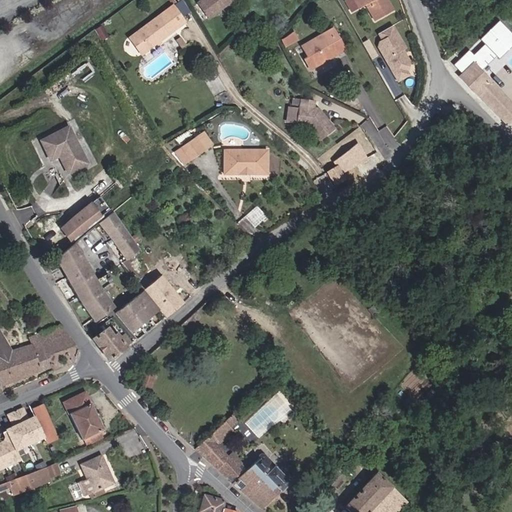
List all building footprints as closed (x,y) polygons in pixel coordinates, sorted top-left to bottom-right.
[(202,0),(198,3),(209,19),(234,0),(202,0)] [(359,9),(353,0),(347,4),(352,13),(359,9)] [(353,0),(359,9),(365,5),(375,22),(393,11),(386,0),(353,0)] [(135,34),(147,51),(186,23),(177,12),(169,17),(165,12),(135,34)] [(499,56),(511,43),(511,37),(499,24),(483,40),(487,44),(474,59),(468,54),(457,66),(464,73),(473,65),(478,70),(496,53),(499,56)] [(105,26),(97,25),(97,37),(105,38),(105,26)] [(392,26),(379,33),(384,41),(380,43),(379,47),(398,81),(408,75),(406,71),(409,62),(402,49),(405,48),(392,26)] [(304,60),(310,71),(345,50),(333,28),(301,47),(308,58),(304,60)] [(282,38),(285,46),(298,40),(295,33),(282,38)] [(140,56),(147,51),(135,34),(128,39),(140,56)] [(181,50),(185,48),(179,39),(175,42),(181,50)] [(477,93),(490,82),(478,70),(473,65),(464,73),(459,78),(475,95),(477,93)] [(505,124),(511,117),(511,105),(490,82),(477,93),(505,124)] [(295,108),(294,127),(307,128),(320,142),(334,129),(316,110),(315,111),(313,109),(311,109),(312,101),(298,101),(297,108),(295,108)] [(68,172),(85,164),(67,129),(41,142),(50,159),(59,155),(68,172)] [(212,145),(202,132),(194,137),(204,151),(212,145)] [(194,137),(180,147),(190,161),(204,151),(194,137)] [(190,161),(180,147),(174,152),(184,165),(190,161)] [(224,175),(243,175),(243,171),(249,171),(249,175),(266,174),(266,151),(224,151),(224,175)] [(333,186),(345,179),(338,166),(326,173),(333,186)] [(71,242),(103,215),(94,202),(61,229),(71,242)] [(255,226),(266,216),(256,206),(245,217),(255,226)] [(113,212),(100,223),(126,261),(139,250),(113,212)] [(60,267),(81,255),(74,244),(55,260),(60,267)] [(65,277),(87,265),(81,255),(60,267),(65,277)] [(98,284),(87,265),(65,277),(81,305),(95,323),(115,307),(104,293),(103,291),(98,284)] [(117,285),(111,276),(101,282),(106,289),(107,291),(111,296),(119,290),(116,286),(117,285)] [(106,289),(101,282),(98,284),(103,291),(104,293),(107,291),(106,289)] [(160,311),(144,292),(117,314),(132,334),(160,311)] [(368,317),(372,314),(367,307),(362,311),(368,317)] [(47,356),(75,346),(60,325),(45,330),(40,316),(31,320),(36,334),(47,356)] [(111,339),(104,330),(92,339),(100,349),(101,349),(103,351),(102,352),(109,361),(125,349),(125,348),(130,344),(123,336),(117,340),(115,336),(111,339)] [(0,382),(1,386),(51,367),(47,356),(36,334),(29,337),(32,345),(11,351),(0,334),(0,363),(0,365),(0,364),(0,382)] [(138,385),(148,388),(154,374),(144,370),(138,385)] [(100,431),(102,430),(84,393),(63,402),(82,439),(83,439),(86,446),(102,437),(100,431)] [(43,437),(55,433),(43,405),(31,410),(35,417),(42,434),(43,437)] [(16,450),(43,437),(42,434),(35,417),(28,420),(23,409),(7,415),(13,428),(6,431),(11,439),(2,443),(0,444),(0,468),(20,460),(16,450)] [(235,421),(229,415),(220,423),(193,448),(207,462),(261,509),(278,491),(280,492),(289,482),(272,466),(271,467),(269,465),(271,462),(264,455),(259,454),(258,456),(258,458),(252,464),(253,465),(248,469),(230,453),(225,457),(213,445),(214,443),(215,444),(224,436),(223,435),(228,430),(226,429),(235,421)] [(0,439),(2,443),(11,439),(6,431),(0,433),(0,439)] [(101,456),(80,465),(86,479),(77,483),(83,496),(88,494),(90,499),(105,493),(103,488),(113,483),(101,456)] [(34,466),(36,470),(43,468),(45,466),(43,462),(34,466)] [(47,479),(58,475),(54,463),(43,468),(47,479)] [(29,488),(48,481),(47,479),(43,468),(36,470),(14,478),(5,482),(0,483),(0,490),(10,487),(13,494),(20,492),(19,489),(28,486),(29,488)] [(395,511),(406,503),(375,473),(343,507),(348,511),(395,511)] [(3,477),(5,482),(14,478),(12,474),(3,477)] [(220,511),(221,509),(223,501),(204,496),(199,511),(201,511),(220,511)]
